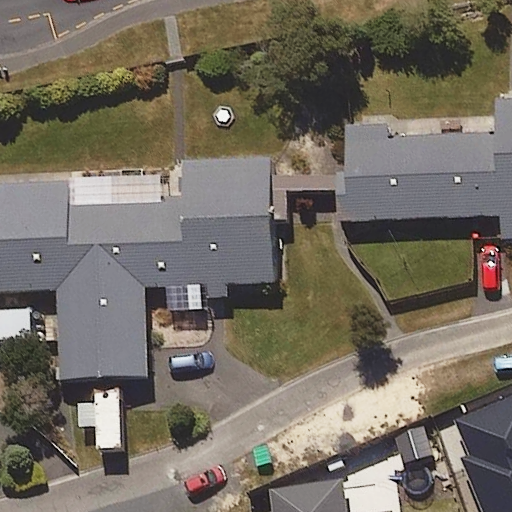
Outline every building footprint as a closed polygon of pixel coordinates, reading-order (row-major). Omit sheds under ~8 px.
[(511,103),(502,103),(503,142),(391,145),(391,130),(348,131),(350,225),(474,222),(475,244),(511,243),(511,103)] [(0,297),(64,295),(67,386),(154,383),(152,320),(231,318),(230,290),(282,289),(278,166),(173,169),(174,184),(0,188),(0,297)] [(0,349),(41,349),(40,316),(0,317),(0,349)] [(127,453),(124,395),(98,396),(102,455),(127,453)] [(511,511),(511,405),(455,427),(487,511),(511,511)] [(350,511),(347,485),(274,493),(275,511),(350,511)]
